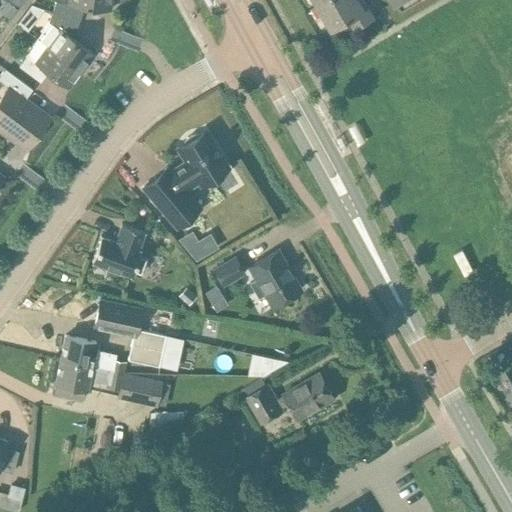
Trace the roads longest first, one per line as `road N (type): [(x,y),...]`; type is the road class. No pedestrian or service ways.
road 1 (tertiary): [(433,370),(256,42)]
road 2 (unclassified): [(0,298),(146,106),(256,42)]
road 3 (unclassified): [(295,511),(460,418)]
